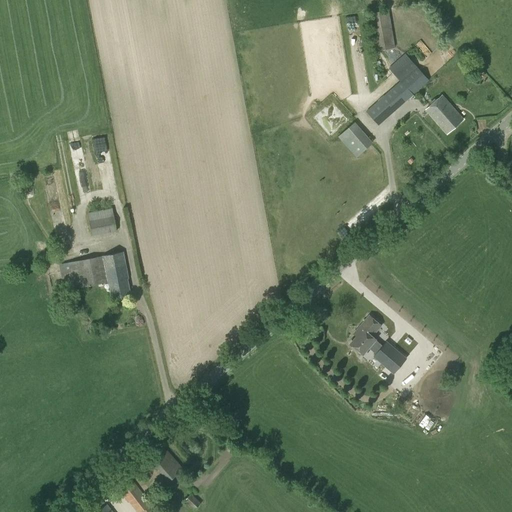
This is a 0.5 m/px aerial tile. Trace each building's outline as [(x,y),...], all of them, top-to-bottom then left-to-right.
[(375,51),(395,48),(388,10),(369,14),(375,51)] [(378,125),(429,82),(405,54),(389,68),(400,82),(366,111),(378,125)] [(476,63),(468,69),(478,80),(485,74),(476,63)] [(437,122),(452,108),(442,97),(427,110),(437,122)] [(452,108),(437,122),(447,133),(462,120),(452,108)] [(356,157),(372,143),(355,123),(338,137),(356,157)] [(110,233),(117,231),(114,216),(88,221),(92,236),(110,232),(110,233)] [(130,294),(127,279),(128,279),(123,253),(103,256),(60,264),(65,290),(109,282),(112,297),(130,294)] [(362,355),(369,346),(373,342),(375,339),(371,336),(380,325),(369,316),(358,329),(361,332),(357,337),(356,337),(350,344),(362,355)] [(373,342),(369,346),(374,350),(367,357),(388,374),(402,358),(393,351),(398,344),(407,352),(420,337),(402,322),(389,337),(386,335),(377,345),(373,342)] [(417,419),(425,425),(431,417),(423,410),(417,419)] [(167,449),(153,462),(170,479),(183,467),(167,449)] [(142,511),(151,505),(133,482),(120,492),(128,502),(130,500),(139,511),(138,511),(142,511)] [(193,511),(201,503),(191,493),(183,501),(193,511)]
